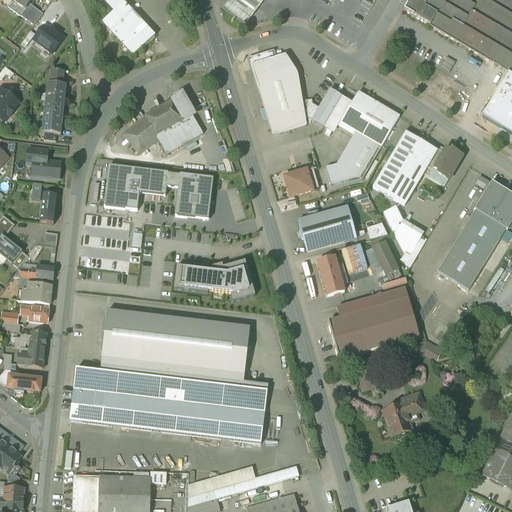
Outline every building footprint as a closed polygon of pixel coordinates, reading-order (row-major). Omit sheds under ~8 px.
[(13,0),(16,2),(11,10),(21,17),(29,5),(32,0),(13,0)] [(156,37),(121,0),(110,0),(106,4),(114,13),(102,24),(133,57),(145,47),(152,40),(156,37)] [(265,0),(230,0),(224,10),(246,26),(265,0)] [(511,0),(410,0),(404,12),(511,76),(511,0)] [(42,14),(29,5),(21,17),(34,26),(42,14)] [(55,36),(45,28),(35,42),(52,55),(62,41),(63,40),(56,35),(55,36)] [(283,57),(274,60),(273,57),(272,55),(270,55),(261,58),(251,61),(252,66),(259,90),(259,91),(272,136),(280,134),(281,135),(307,128),(306,125),(302,103),(302,99),(300,91),(298,81),(296,81),(295,78),(294,75),(288,64),(287,65),(286,62),(283,57)] [(37,73),(20,61),(12,73),(28,85),(37,73)] [(64,74),(51,72),(50,85),(62,86),(64,74)] [(50,85),(47,85),(46,95),(49,95),(48,104),(64,106),(66,87),(62,86),(50,85)] [(19,104),(1,90),(0,90),(0,120),(4,123),(9,117),(10,118),(16,111),(14,110),(19,104)] [(319,109),(311,122),(317,126),(323,129),(341,98),(329,91),(319,109)] [(192,108),(183,93),(173,98),(174,100),(170,102),(171,103),(184,123),(193,119),(197,117),(193,111),(192,108)] [(387,111),(358,94),(357,96),(352,105),(340,125),(355,134),(381,149),(382,149),(399,119),(400,118),(387,111)] [(352,105),(341,98),(323,129),(333,135),(340,125),(352,105)] [(312,101),(302,103),(306,125),(311,124),(311,122),(319,109),(314,106),(313,105),(312,101)] [(154,114),(145,119),(124,136),(139,156),(158,142),(158,141),(156,138),(184,123),(171,103),(154,114)] [(48,104),(45,104),(42,134),(44,135),(57,136),(61,136),(64,106),(48,104)] [(184,123),(156,138),(158,141),(158,142),(166,157),(203,136),(193,119),(184,123)] [(437,152),(406,133),(385,168),(417,187),(423,176),(427,169),(437,152)] [(355,134),(336,166),(326,169),(331,190),(362,182),(381,149),(355,134)] [(57,136),(44,135),(43,142),(56,143),(57,136)] [(28,181),(59,184),(61,162),(46,161),(46,151),(26,149),(24,167),(29,168),(28,181)] [(442,155),(437,152),(427,169),(432,173),(428,179),(444,189),(453,173),(462,158),(451,152),(450,154),(445,151),(442,155)] [(109,168),(103,209),(137,213),(139,195),(165,198),(166,189),(168,176),(168,175),(109,168)] [(404,208),(417,187),(385,168),(372,189),(404,208)] [(309,171),(298,174),(298,175),(284,179),(290,199),(295,197),(312,192),(319,190),(313,171),(313,169),(309,170),(309,171)] [(428,179),(432,173),(427,169),(423,176),(428,179)] [(178,177),(168,176),(166,189),(177,191),(178,177)] [(174,218),(208,222),(209,211),(210,206),(213,180),(178,176),(178,177),(177,191),(174,218)] [(42,205),(41,224),(53,225),(56,196),(39,195),(40,185),(31,184),(29,203),(42,205)] [(511,224),(511,196),(492,184),(474,212),(475,213),(507,232),(511,224)] [(356,198),(357,204),(360,203),(361,206),(369,204),(367,195),(356,198)] [(347,210),(299,224),(301,231),(300,233),(302,240),(304,241),(307,254),(356,240),(348,210),(347,210)] [(475,213),(437,274),(468,293),(506,232),(475,213)] [(15,227),(3,217),(0,220),(0,227),(9,235),(15,227)] [(382,225),(366,230),(370,242),(387,237),(382,225)] [(0,227),(0,255),(13,266),(23,254),(5,240),(9,235),(0,227)] [(57,236),(45,235),(36,246),(56,248),(57,236)] [(381,270),(385,279),(398,272),(385,245),(372,251),(381,270)] [(372,274),(381,270),(372,251),(363,255),(372,274)] [(23,254),(13,266),(19,271),(29,259),(23,254)] [(333,259),(317,263),(327,298),(341,295),(345,294),(335,258),(333,259)] [(223,270),(224,276),(227,276),(243,271),(249,291),(232,296),(230,296),(233,304),(255,298),(245,263),(231,267),(223,270)] [(54,269),(38,267),(37,274),(36,281),(52,283),(54,269)] [(211,272),(210,274),(224,276),(223,270),(222,267),(216,268),(211,270),(211,272)] [(187,271),(210,274),(211,272),(177,268),(174,291),(201,294),(208,295),(208,293),(184,290),(187,271)] [(34,273),(21,271),(20,270),(14,279),(36,281),(37,274),(34,273)] [(210,274),(187,271),(184,290),(208,293),(211,294),(224,295),(230,296),(232,296),(249,291),(243,271),(227,276),(224,276),(210,274)] [(52,289),(29,286),(27,297),(24,297),(25,293),(18,292),(17,303),(50,307),(52,289)] [(351,318),(408,302),(405,290),(345,307),(336,310),(340,321),(351,318)] [(408,302),(351,318),(362,354),(419,338),(408,302)] [(49,311),(22,308),(21,316),(30,317),(29,323),(47,325),(49,311)] [(107,313),(101,367),(244,384),(250,330),(107,313)] [(340,321),(328,324),(338,361),(362,354),(351,318),(340,321)] [(20,326),(4,324),(3,332),(19,334),(20,326)] [(46,336),(22,333),(21,339),(16,338),(15,349),(25,351),(26,346),(30,346),(29,351),(45,353),(46,336)] [(45,353),(29,351),(28,358),(19,357),(18,367),(27,368),(27,369),(43,370),(45,353)] [(12,357),(3,356),(5,372),(9,372),(16,373),(16,367),(11,366),(12,357)] [(387,357),(354,366),(357,375),(358,374),(363,392),(377,388),(372,371),(390,366),(387,357)] [(244,384),(101,367),(100,373),(94,426),(261,446),(268,387),(244,384)] [(100,373),(76,371),(70,423),(94,426),(100,373)] [(5,372),(0,378),(0,383),(7,391),(9,372),(5,372)] [(42,380),(17,377),(18,373),(16,373),(9,372),(7,391),(15,391),(15,392),(14,395),(24,396),(24,393),(40,394),(42,380)] [(402,405),(382,412),(392,440),(399,437),(400,438),(406,436),(405,435),(412,432),(407,416),(424,410),(419,396),(401,402),(402,405)] [(511,417),(483,477),(510,491),(511,487),(511,417)] [(0,443),(0,469),(9,476),(22,459),(0,443)] [(252,469),(188,487),(187,509),(226,498),(299,478),(297,469),(255,481),(252,469)] [(86,478),(74,478),(72,511),(98,511),(100,479),(86,478)] [(149,511),(150,480),(100,479),(98,511),(149,511)] [(24,490),(4,489),(4,500),(4,505),(23,506),(24,490)] [(298,511),(294,496),(246,510),(246,511),(298,511)] [(226,498),(187,509),(187,511),(219,511),(229,509),(226,498)] [(411,511),(408,503),(385,511),(411,511)]
